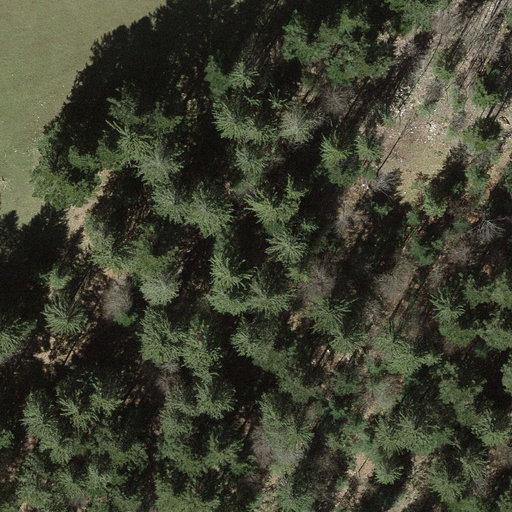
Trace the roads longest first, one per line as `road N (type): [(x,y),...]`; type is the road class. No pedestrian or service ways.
road 1 (track): [(468,0),(401,56),(170,302),(0,440)]
road 2 (track): [(247,220),(0,369)]
